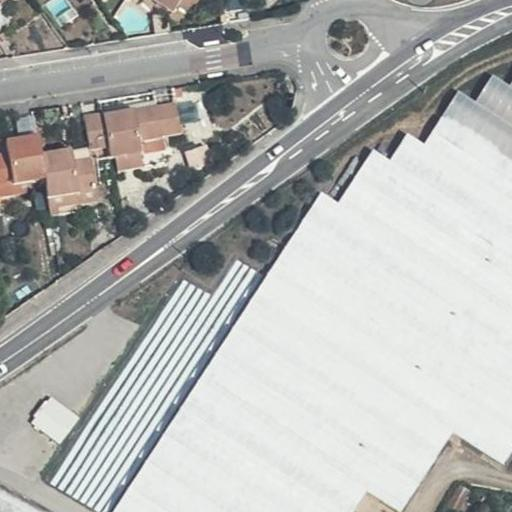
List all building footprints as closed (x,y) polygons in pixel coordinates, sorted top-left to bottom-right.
[(45,7),(39,0),(0,0),(0,39),(45,7)] [(39,0),(45,7),(53,17),(62,11),(53,0),(39,0)] [(148,0),(147,2),(173,17),(179,7),(192,14),(200,0),(148,0)] [(192,14),(179,7),(173,17),(184,25),(192,14)] [(315,188),(124,511),(352,511),(365,491),(401,511),(405,511),(453,432),(507,464),(511,455),(511,81),(492,76),(479,98),(458,92),(427,144),(408,132),(392,159),(373,148),(341,202),(315,188)] [(111,116),(118,159),(147,155),(145,141),(187,135),(184,106),(111,116)] [(118,159),(111,116),(91,119),(96,150),(107,149),(109,160),(118,159)] [(0,189),(52,184),(47,156),(44,138),(14,143),(15,157),(0,158),(0,189)] [(79,152),(47,156),(52,184),(54,202),(102,195),(99,165),(81,167),(79,152)] [(52,184),(0,189),(0,198),(52,191),(52,184)] [(34,422),(62,443),(81,417),(53,396),(34,422)]
